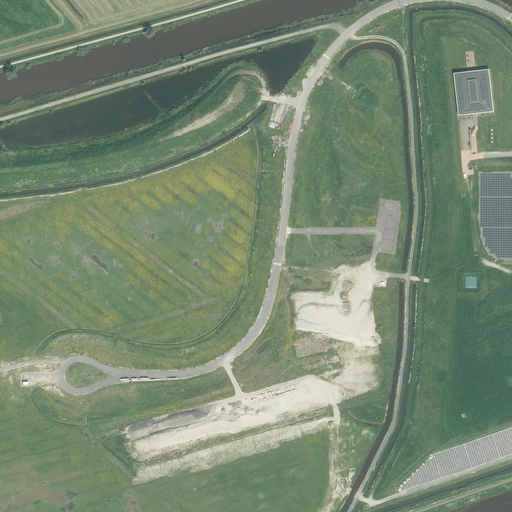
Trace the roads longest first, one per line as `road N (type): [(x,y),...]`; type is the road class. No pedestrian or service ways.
road 1 (track): [(368,502),(404,425),(417,352),(430,205),(417,21),(476,19),(511,45)]
road 2 (unclassified): [(404,0),(346,34),(302,98),(277,262),(256,329),(200,370),(146,375)]
road 3 (track): [(349,511),(393,423),(404,355),(418,200),(403,56)]
road 4 (track): [(301,101),(262,96),(210,139),(122,171),(0,189)]
road 5 (unclassified): [(146,375),(74,391),(61,379),(72,359),(128,373)]
road 6 (track): [(371,502),(444,438),(511,412)]
road 7 (track): [(212,404),(294,380),(305,385),(302,396),(246,401)]
road 8 (track): [(357,496),(378,502),(511,455)]
